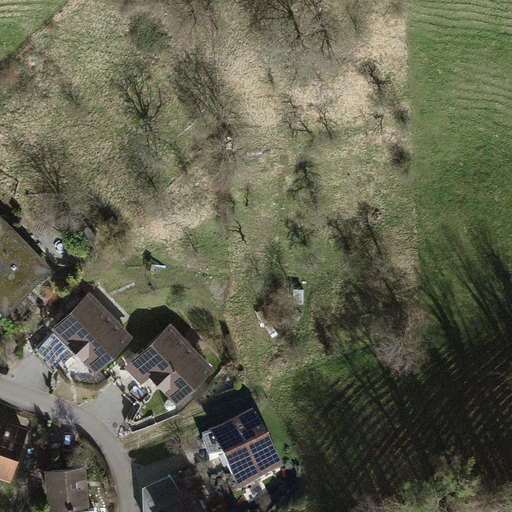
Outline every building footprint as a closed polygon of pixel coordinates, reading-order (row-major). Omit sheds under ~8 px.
[(0,309),(2,308),(3,310),(49,266),(0,214),(0,309)] [(129,334),(90,293),(55,326),(94,367),(129,334)] [(213,365),(169,321),(135,353),(155,373),(153,379),(161,388),(168,386),(180,398),(213,365)] [(0,472),(10,477),(29,428),(0,416),(0,472)] [(223,457),(243,489),(280,469),(253,424),(235,433),(203,442),(210,462),(223,457)] [(51,468),(54,507),(74,505),(74,511),(96,511),(96,508),(85,509),(82,466),(51,468)] [(158,511),(184,497),(170,474),(143,485),(144,511),(158,511)] [(205,511),(194,491),(184,497),(158,511),(205,511)]
